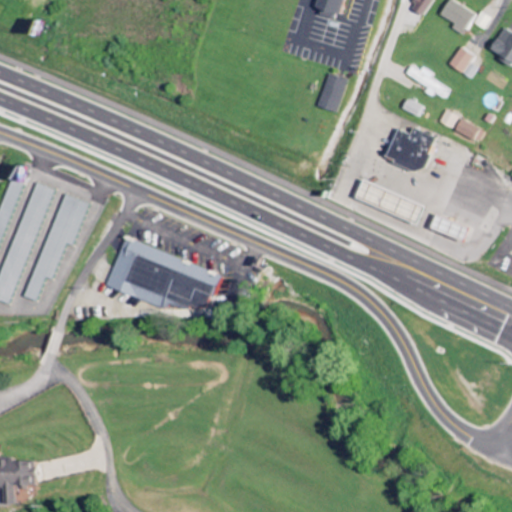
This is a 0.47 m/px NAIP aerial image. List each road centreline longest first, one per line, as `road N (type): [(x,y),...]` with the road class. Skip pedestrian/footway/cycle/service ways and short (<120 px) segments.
road 1 (residential): [(0,135),(346,287),(396,328),(440,412),(511,458)]
road 2 (trunk): [(511,305),(0,70)]
road 3 (trunk): [(0,102),(511,333)]
road 4 (residential): [(138,190),(89,266),(65,325)]
